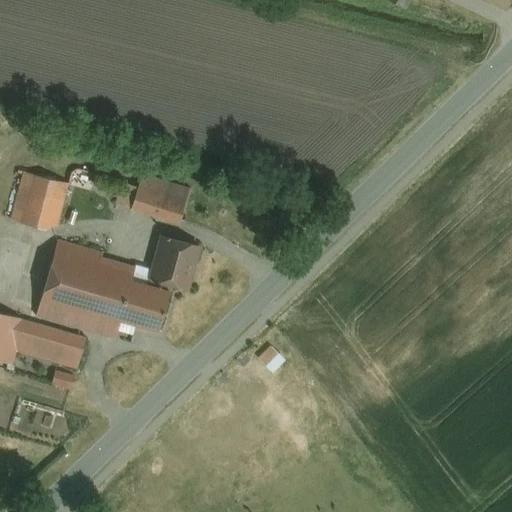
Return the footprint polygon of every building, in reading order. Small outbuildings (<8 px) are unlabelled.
[(12,218),(57,229),(69,184),(24,172),(12,218)] [(144,174),(140,187),(122,182),(116,203),(180,222),(190,187),(144,174)] [(91,194),(74,189),(71,198),(88,203),(91,194)] [(164,235),(153,270),(102,256),(103,251),(60,239),(40,313),(116,334),(120,319),(156,329),(167,289),(157,286),(159,281),(187,289),(200,245),(164,235)] [(85,336),(0,311),(0,361),(13,365),(17,350),(76,368),(85,336)] [(74,375),(55,370),(52,383),(71,388),(74,375)]
